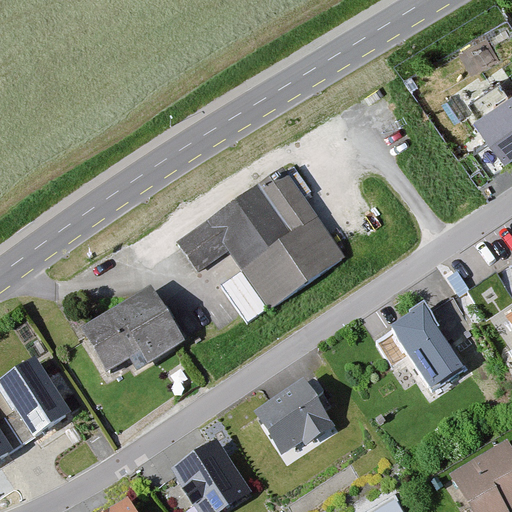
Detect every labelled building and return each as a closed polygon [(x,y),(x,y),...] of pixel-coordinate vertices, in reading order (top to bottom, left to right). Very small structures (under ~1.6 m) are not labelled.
[(511,151),(511,86),(475,112),(505,156),(511,151)] [(228,254),(268,309),(343,256),(283,171),(178,246),(199,275),(228,254)] [(511,262),(500,268),(511,295),(511,262)] [(144,295),(78,339),(103,378),(126,363),(136,378),(180,349),(144,295)] [(462,373),(423,315),(392,336),(431,394),(462,373)] [(511,318),(502,325),(511,339),(511,318)] [(0,386),(0,465),(47,435),(68,420),(32,365),(0,386)] [(252,424),(282,464),(331,428),(301,387),(252,424)] [(169,475),(194,511),(233,511),(252,499),(214,444),(169,475)] [(511,511),(511,463),(502,449),(444,486),(460,511),(511,511)] [(404,511),(395,498),(373,511),(404,511)]
